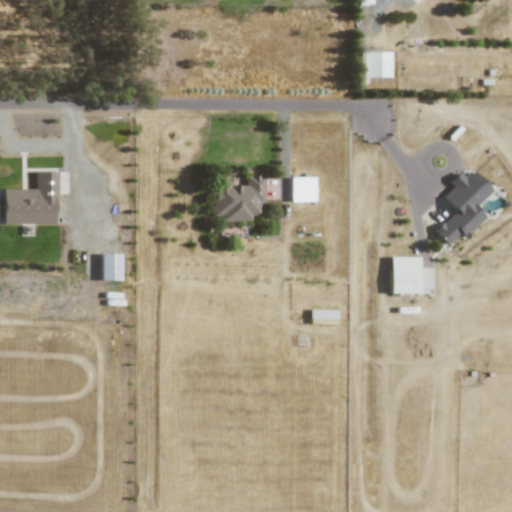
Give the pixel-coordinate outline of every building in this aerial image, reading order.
[(365,77),(388,77),(388,51),(364,52),(365,77)] [(363,52),(355,52),(355,83),(364,82),(363,52)] [(490,190),(470,169),(462,177),(457,171),(446,182),(450,186),(440,196),(453,210),(431,231),(445,245),(457,233),(462,238),(484,216),(474,206),(490,190)] [(54,171),(33,171),(32,189),(1,188),(1,223),(53,224),(54,171)] [(219,221),(249,221),(249,215),(257,215),(257,203),(262,203),(262,175),(243,175),(243,185),(227,185),(227,176),(211,176),(211,215),(219,215),(219,221)] [(313,177),(288,177),(289,201),(313,201),(313,177)] [(118,254),(98,254),(98,280),(118,280),(118,254)] [(417,257),(387,256),(387,293),(417,293),(417,257)]
